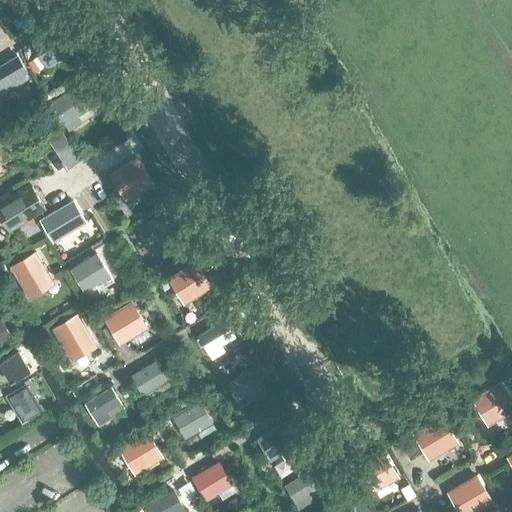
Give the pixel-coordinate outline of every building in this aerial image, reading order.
[(14,0),(19,8),(32,0),(14,0)] [(58,24),(32,41),(33,41),(43,58),(48,65),(74,48),(58,24)] [(0,61),(0,83),(3,88),(28,73),(15,52),(0,61)] [(39,56),(29,63),(36,73),(46,66),(39,56)] [(78,85),(53,102),(70,128),(82,121),(78,115),(92,106),(78,85)] [(59,126),(47,135),(69,168),(82,159),(59,126)] [(137,157),(112,173),(128,198),(154,183),(137,157)] [(35,213),(45,207),(31,184),(0,204),(0,212),(10,229),(35,213)] [(89,221),(76,198),(40,218),(53,241),(89,221)] [(163,213),(136,228),(152,255),(165,247),(162,242),(175,234),(163,213)] [(52,277),(36,251),(12,266),(31,297),(41,291),(38,285),(52,277)] [(73,269),(85,289),(110,274),(97,254),(73,269)] [(209,281),(197,261),(168,278),(183,303),(197,295),(194,290),(209,281)] [(167,280),(161,283),(165,290),(171,286),(167,280)] [(144,321),(132,301),(103,318),(118,344),(133,335),(130,330),(144,321)] [(94,339),(78,313),(54,327),(73,359),(83,352),(80,347),(94,339)] [(0,341),(13,334),(2,316),(0,317),(0,341)] [(98,318),(94,320),(98,327),(101,325),(105,323),(102,316),(98,318)] [(235,336),(225,320),(200,334),(213,356),(225,349),(222,343),(235,336)] [(18,351),(0,361),(13,382),(30,372),(18,351)] [(159,359),(133,375),(148,402),(161,394),(158,389),(172,381),(159,359)] [(263,384),(254,368),(229,383),(242,405),(254,398),(250,392),(263,384)] [(13,392),(7,395),(13,405),(19,402),(29,418),(43,410),(27,383),(13,392)] [(511,402),(501,383),(475,397),(487,418),(500,410),(503,415),(511,410),(511,402)] [(113,387),(86,403),(102,429),(115,421),(112,416),(126,408),(113,387)] [(187,436),(212,421),(201,401),(175,416),(187,436)] [(442,418),(416,432),(428,453),(442,445),(445,450),(457,443),(442,418)] [(260,437),(273,457),(298,442),(285,421),(260,437)] [(148,431),(122,446),(138,471),(149,464),(146,459),(160,451),(148,431)] [(384,451),(361,464),(373,484),(386,477),(389,482),(399,476),(384,451)] [(231,482),(219,462),(194,477),(207,498),(231,482)] [(322,486),(312,470),(287,485),(300,507),(312,499),(309,493),(322,486)] [(476,476),(450,490),(462,511),(476,503),(479,508),(491,501),(476,476)] [(174,488),(147,503),(152,511),(181,511),(187,509),(174,488)]
